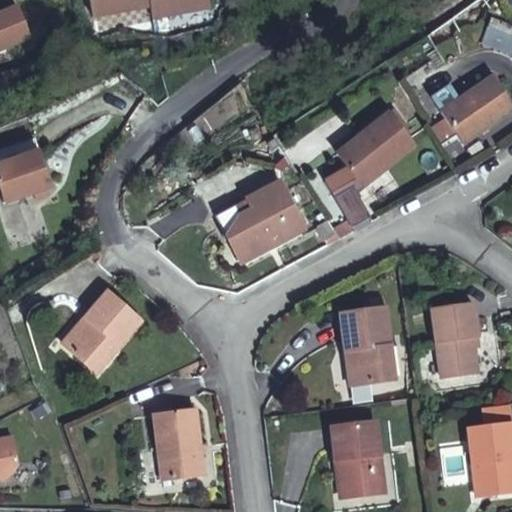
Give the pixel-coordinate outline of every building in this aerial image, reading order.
[(79,0),(83,16),(141,4),(140,0),(79,0)] [(140,0),(141,4),(144,16),(202,4),(200,0),(140,0)] [(0,39),(21,30),(8,1),(0,4),(0,39)] [(446,123),(461,144),(511,110),(491,77),(456,101),(452,103),(439,112),(446,123)] [(429,98),(439,112),(452,103),(456,101),(446,86),(429,98)] [(390,117),(339,157),(364,189),(415,148),(390,117)] [(29,141),(0,151),(0,205),(29,194),(42,189),(47,188),(29,141)] [(256,220),(225,236),(236,255),(240,262),(303,229),(297,216),(279,182),(246,200),(256,220)] [(29,194),(31,201),(44,195),(42,189),(29,194)] [(215,217),(225,236),(256,220),(246,200),(215,217)] [(93,324),(69,350),(76,355),(96,373),(142,324),(135,318),(110,295),(88,319),(93,324)] [(427,316),(436,381),(473,376),(468,344),(475,343),(471,311),(427,316)] [(337,317),(341,352),(345,351),(349,378),(360,386),(390,381),(381,312),(337,317)] [(64,345),(69,350),(93,324),(88,319),(64,345)] [(345,351),(341,352),(345,388),(360,386),(349,378),(345,351)] [(202,477),(192,410),(150,416),(159,483),(202,477)] [(479,416),(481,433),(506,429),(503,412),(479,416)] [(381,494),(373,426),(330,431),(334,462),(340,461),(344,498),(381,494)] [(464,435),(471,486),(483,484),(485,499),(511,495),(511,463),(507,429),(481,433),(464,435)] [(0,441),(0,481),(8,479),(17,465),(12,439),(0,441)] [(483,484),(471,486),(474,501),(485,499),(483,484)]
